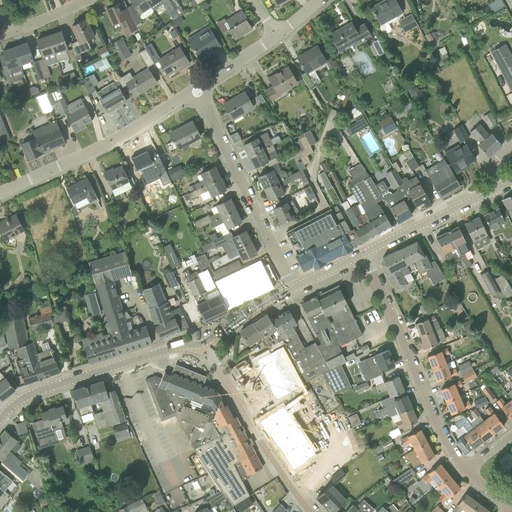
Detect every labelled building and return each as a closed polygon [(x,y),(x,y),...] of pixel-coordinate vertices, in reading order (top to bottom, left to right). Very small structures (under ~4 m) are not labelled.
[(150,6),(146,0),(130,0),(140,13),(150,6)] [(164,0),(163,2),(161,0),(146,0),(150,6),(153,11),(163,4),(173,20),(179,17),(167,0),(164,0)] [(185,13),(175,0),(167,0),(179,17),(185,13)] [(374,13),(375,15),(376,15),(381,24),(401,13),(394,0),(386,0),(383,2),(384,3),(373,9),(373,8),(372,8),(375,13),(374,13)] [(505,7),(501,0),(496,0),(488,4),(492,14),(505,7)] [(119,22),(122,29),(125,35),(137,30),(136,26),(133,21),(129,11),(123,13),(119,4),(106,9),(113,25),(119,22)] [(248,19),(243,11),(226,21),(230,29),(229,30),(234,40),(252,29),(246,19),(248,19)] [(411,15),(398,22),(404,33),(417,26),(411,15)] [(140,16),(133,21),(136,26),(143,21),(140,16)] [(176,19),(171,22),(175,27),(180,24),(176,19)] [(71,44),(73,49),(75,57),(91,49),(87,40),(94,37),(85,20),(72,26),(79,40),(71,44)] [(354,43),(355,44),(370,36),(364,24),(355,29),(352,23),(330,35),(340,52),(343,51),(342,49),(354,43)] [(210,30),(191,42),(195,49),(194,50),(200,59),(208,54),(207,53),(211,50),(212,51),(220,46),(210,30)] [(61,32),(49,36),(58,62),(69,59),(70,63),(77,61),(75,57),(73,49),(67,51),(66,49),(67,49),(61,32)] [(58,62),(49,36),(37,40),(42,57),(44,56),(44,59),(39,61),(45,78),(51,76),(47,66),(58,62)] [(115,52),(117,51),(123,48),(120,41),(114,45),(115,46),(113,47),(115,52)] [(379,42),(375,43),(380,54),(384,52),(379,42)] [(27,43),(15,47),(21,64),(33,60),(27,43)] [(297,58),(306,72),(319,65),(326,61),(317,46),(297,58)] [(21,64),(15,47),(3,52),(8,65),(3,66),(9,84),(16,82),(12,72),(16,71),(23,69),(21,64)] [(179,47),(178,48),(158,60),(167,76),(176,70),(175,69),(180,66),(181,69),(189,64),(179,47)] [(128,57),(123,48),(117,51),(122,60),(128,57)] [(154,63),(146,49),(139,53),(148,67),(154,63)] [(96,63),(101,72),(111,67),(106,58),(96,63)] [(433,65),(429,62),(427,60),(421,67),(428,72),(433,65)] [(38,81),(45,78),(39,61),(32,63),(38,81)] [(511,64),(501,71),(511,91),(511,64)] [(278,93),(291,86),(297,83),(288,68),(287,68),(287,69),(282,72),(282,71),(269,79),(274,87),(266,91),(273,103),(281,99),(278,93)] [(130,72),(118,79),(123,87),(128,84),(135,96),(157,83),(148,69),(133,78),(130,72)] [(65,83),(77,79),(74,72),(63,76),(65,83)] [(83,79),(89,94),(95,90),(88,77),(83,79)] [(119,89),(115,82),(105,87),(102,90),(96,93),(100,100),(107,112),(109,111),(110,113),(116,109),(115,108),(126,101),(119,89)] [(416,86),(410,93),(419,103),(426,97),(416,86)] [(67,116),(76,133),(83,129),(82,126),(92,121),(90,117),(91,117),(85,107),(81,99),(67,107),(59,87),(50,91),(61,116),(66,114),(67,116)] [(254,107),(245,92),(224,105),(232,119),(254,107)] [(261,94),(254,98),(258,105),(265,101),(261,94)] [(0,137),(9,134),(0,112),(0,137)] [(497,125),(491,113),(483,117),(490,129),(497,125)] [(265,117),(268,123),(274,120),(271,115),(265,117)] [(384,134),(396,129),(390,116),(378,121),(384,134)] [(42,153),(65,143),(56,121),(29,133),(32,140),(22,145),(28,160),(42,154),(42,153)] [(178,148),(200,137),(192,122),(185,126),(185,127),(181,129),(180,128),(170,133),(174,140),(178,148)] [(351,124),(346,127),(351,135),(356,132),(351,124)] [(488,157),(502,145),(491,133),(489,135),(479,124),(470,132),(480,143),(478,145),(488,157)] [(469,138),(461,125),(451,132),(458,145),(445,153),(457,173),(463,170),(461,167),(475,159),(464,140),(469,138)] [(304,134),(305,136),(310,146),(317,143),(310,130),(304,133),(304,134)] [(230,135),(234,142),(241,139),(237,131),(230,135)] [(249,156),(273,145),(267,132),(256,137),(254,133),(246,138),(241,140),(241,141),(242,140),(246,138),(248,143),(243,145),(249,156)] [(313,152),(310,146),(305,136),(299,139),(304,149),(307,155),(313,152)] [(280,161),(273,145),(249,156),(254,168),(266,162),(269,167),(280,161)] [(298,152),(304,165),(310,162),(307,155),(304,149),(298,152)] [(147,150),(131,157),(136,168),(139,166),(145,180),(158,174),(159,177),(165,188),(172,185),(166,170),(157,152),(150,156),(147,150)] [(411,171),(419,167),(409,150),(403,153),(407,160),(405,161),(411,171)] [(441,169),(437,172),(429,176),(434,183),(433,184),(441,198),(460,187),(447,166),(444,159),(438,163),(441,169)] [(112,169),(104,173),(112,189),(129,181),(120,162),(111,167),(112,169)] [(356,205),(351,207),(361,225),(364,223),(368,229),(367,230),(371,238),(391,226),(380,205),(378,206),(376,202),(383,199),(382,196),(370,176),(369,177),(361,163),(348,171),(353,179),(350,180),(354,186),(350,188),(360,204),(357,206),(356,205)] [(183,177),(179,167),(169,171),(174,182),(183,177)] [(194,185),(196,190),(220,178),(215,167),(201,173),(204,180),(194,185)] [(395,169),(387,173),(386,174),(394,189),(403,183),(401,180),(395,169)] [(258,177),(264,188),(288,177),(285,172),(275,177),(272,170),(258,177)] [(264,188),(270,200),(283,193),(280,187),(300,177),(303,184),(308,181),(303,170),(288,177),(264,188)] [(326,178),(323,172),(318,175),(321,180),(326,178)] [(405,177),(401,180),(403,183),(416,206),(423,202),(426,207),(431,204),(420,185),(416,177),(409,181),(407,178),(405,177)] [(226,190),(220,178),(196,190),(188,194),(190,199),(199,195),(209,190),(212,196),(226,190)] [(78,211),(99,201),(95,192),(87,179),(67,189),(78,211)] [(316,197),(310,186),(304,189),(309,200),(316,197)] [(388,192),(382,196),(383,199),(384,199),(390,209),(398,223),(412,214),(404,200),(404,201),(398,190),(392,194),(391,192),(388,192)] [(511,195),(502,200),(511,217),(511,218),(511,195)] [(197,229),(212,222),(236,210),(230,199),(216,206),(219,212),(210,217),(209,215),(194,222),(197,229)] [(286,203),(274,209),(281,223),(299,214),(292,201),(287,204),(286,203)] [(356,228),(354,229),(362,243),(371,238),(367,230),(368,229),(364,223),(361,225),(351,207),(345,211),(354,227),(355,226),(356,228)] [(352,249),(334,216),(331,209),(291,230),(297,241),(291,244),(297,255),(296,256),(304,271),(314,266),(315,268),(323,264),(322,263),(326,261),(327,262),(352,249)] [(503,219),(499,209),(492,212),(491,211),(487,213),(487,214),(484,216),(490,229),(490,228),(494,236),(495,236),(494,235),(502,231),(507,239),(511,236),(511,225),(508,216),(507,216),(508,217),(503,219)] [(241,222),(236,210),(212,222),(214,227),(217,232),(220,230),(223,236),(229,233),(227,228),(241,222)] [(340,212),(334,216),(352,249),(362,243),(354,229),(350,231),(343,217),(340,212)] [(1,223),(0,223),(0,228),(6,240),(24,231),(16,215),(6,221),(2,224),(1,223)] [(465,224),(473,242),(476,250),(482,247),(483,245),(480,238),(487,235),(479,217),(465,224)] [(469,250),(459,227),(436,237),(438,242),(433,244),(442,263),(451,259),(452,261),(454,262),(461,258),(463,263),(464,262),(467,268),(472,265),(469,260),(468,260),(464,252),(469,250)] [(251,242),(246,231),(232,237),(235,244),(224,249),(227,254),(251,242)] [(217,238),(215,233),(209,236),(212,241),(217,238)] [(217,238),(212,241),(202,246),(204,252),(215,247),(226,242),(223,236),(217,238)] [(410,273),(417,269),(420,274),(426,271),(434,285),(445,279),(434,260),(430,263),(424,251),(423,252),(418,241),(417,241),(415,241),(415,242),(407,246),(407,245),(399,249),(410,273)] [(240,254),(243,261),(257,254),(251,242),(227,254),(229,259),(240,254)] [(172,268),(179,265),(170,244),(163,247),(172,268)] [(403,276),(410,273),(399,249),(383,257),(381,263),(387,275),(395,290),(406,284),(403,276)] [(89,262),(94,282),(98,293),(107,323),(109,322),(113,336),(111,337),(117,355),(152,343),(147,326),(128,331),(112,280),(132,275),(125,252),(89,262)] [(469,259),(478,274),(488,268),(479,253),(469,259)] [(201,269),(210,265),(205,254),(196,258),(201,269)] [(225,267),(228,273),(241,267),(238,260),(225,267)] [(449,279),(456,275),(454,270),(446,273),(449,279)] [(480,276),(492,296),(501,291),(489,270),(488,271),(480,276)] [(236,273),(225,283),(230,289),(242,279),(236,273)] [(494,279),(505,299),(511,294),(511,290),(503,275),(494,279)] [(197,305),(204,319),(227,309),(217,287),(212,290),(214,297),(209,299),(199,276),(187,282),(198,304),(197,305)] [(183,315),(180,308),(171,312),(159,283),(142,290),(150,308),(155,324),(161,339),(180,331),(188,327),(183,315)] [(243,300),(250,296),(243,283),(236,286),(243,300)] [(339,291),(337,286),(301,304),(302,305),(322,344),(317,346),(330,369),(330,370),(341,364),(346,362),(342,353),(339,354),(338,351),(340,349),(339,346),(362,335),(356,322),(356,321),(355,319),(355,320),(340,290),(339,291)] [(117,355),(111,337),(107,323),(98,293),(93,294),(93,297),(87,298),(93,320),(102,318),(106,332),(104,333),(106,335),(100,337),(99,334),(83,340),(90,364),(117,355)] [(297,324),(289,310),(271,320),(284,343),(299,372),(300,372),(301,374),(302,374),(306,381),(319,375),(323,373),(330,369),(317,346),(316,342),(305,349),(293,326),(297,324)] [(54,326),(51,313),(41,315),(29,318),(32,330),(54,326)] [(271,320),(267,314),(254,324),(262,336),(265,340),(262,341),(265,346),(268,345),(270,350),(284,343),(271,320)] [(28,344),(23,316),(3,320),(9,350),(12,349),(16,348),(28,344)] [(415,323),(420,336),(433,331),(430,323),(437,321),(435,316),(415,323)] [(465,331),(472,327),(469,320),(462,323),(465,331)] [(240,332),(249,345),(260,338),(262,341),(265,340),(262,336),(254,324),(253,323),(240,332)] [(433,331),(420,336),(425,349),(444,341),(442,336),(436,339),(433,331)] [(21,359),(17,361),(16,361),(25,385),(45,378),(36,354),(37,354),(33,342),(28,344),(16,348),(21,359)] [(280,348),(256,361),(259,366),(258,366),(263,375),(264,375),(270,386),(269,387),(274,396),(275,396),(277,400),(281,398),(286,405),(284,407),(284,406),(277,410),(280,415),(276,418),(273,414),(273,413),(266,417),(269,422),(262,426),(269,435),(270,435),(279,448),(280,448),(285,444),(287,448),(282,451),(286,457),(285,457),(290,465),(294,462),(298,468),(306,462),(306,461),(316,454),(315,452),(290,416),(292,414),(303,407),(298,401),(296,398),(292,392),(301,387),(280,348)] [(433,369),(446,364),(443,356),(449,353),(447,348),(428,356),(433,369)] [(44,352),(37,354),(36,354),(45,378),(60,373),(55,357),(54,357),(52,349),(44,352)] [(394,365),(389,350),(375,356),(379,367),(370,370),(373,378),(382,374),(381,370),(394,365)] [(348,361),(355,357),(352,352),(345,356),(348,361)] [(462,376),(473,370),(472,367),(470,364),(469,361),(458,366),(462,376)] [(351,387),(341,364),(330,370),(330,369),(323,373),(334,394),(351,387)] [(433,369),(438,381),(457,374),(456,368),(449,371),(446,364),(433,369)] [(499,370),(495,367),(489,372),(492,376),(499,370)] [(174,369),(172,372),(172,374),(165,371),(162,379),(156,376),(145,380),(149,389),(159,414),(162,421),(175,416),(190,443),(200,437),(207,420),(212,422),(216,429),(234,419),(227,405),(224,406),(221,400),(222,399),(220,396),(222,395),(218,391),(217,392),(216,390),(204,385),(205,381),(193,376),(194,373),(181,368),(180,371),(174,369)] [(477,377),(473,370),(462,376),(466,383),(477,377)] [(0,397),(3,400),(15,391),(6,378),(5,378),(0,372),(0,397)] [(376,386),(379,392),(387,389),(390,397),(405,391),(398,376),(384,382),(376,386)] [(300,380),(312,402),(316,399),(304,378),(300,380)] [(100,401),(103,411),(94,414),(98,429),(108,426),(124,421),(114,390),(107,392),(103,381),(72,391),(80,416),(93,412),(91,404),(100,401)] [(441,389),(446,402),(459,396),(455,389),(462,386),(460,381),(441,389)] [(358,393),(369,388),(367,382),(356,387),(358,393)] [(487,386),(486,387),(482,390),(490,401),(496,398),(487,386)] [(306,395),(301,399),(306,406),(310,403),(306,395)] [(396,406),(399,413),(411,408),(406,395),(394,400),(394,401),(388,403),(390,408),(396,406)] [(462,404),(459,396),(446,402),(452,414),(471,406),(469,401),(462,404)] [(488,403),(485,397),(474,402),(476,408),(488,403)] [(511,420),(511,419),(511,400),(506,404),(501,398),(496,401),(511,420)] [(61,419),(66,417),(63,406),(55,409),(55,407),(48,409),(49,411),(47,412),(46,411),(41,413),(44,422),(45,426),(51,424),(52,429),(63,426),(61,419)] [(338,407),(335,409),(363,447),(361,449),(360,447),(350,454),(353,459),(368,448),(338,407)] [(490,417),(484,421),(494,434),(504,426),(489,407),(485,410),(490,417)] [(402,420),(396,423),(398,428),(404,426),(405,426),(417,421),(411,408),(399,413),(402,420)] [(475,419),(479,416),(480,415),(475,409),(470,412),(475,419)] [(461,427),(467,434),(464,437),(473,449),(484,441),(474,429),(467,420),(465,417),(454,423),(459,429),(461,427)] [(255,453),(251,445),(253,444),(250,438),(248,440),(244,431),(245,431),(243,427),(242,427),(237,418),(234,419),(216,429),(212,422),(207,420),(200,437),(204,444),(193,449),(221,491),(225,498),(226,497),(229,501),(233,506),(249,496),(249,495),(242,481),(250,477),(249,475),(262,467),(255,453)] [(25,421),(17,423),(19,434),(27,432),(25,421)] [(474,429),(484,441),(494,434),(484,421),(474,429)] [(116,438),(129,433),(126,423),(113,427),(116,438)] [(428,443),(421,429),(400,440),(403,446),(411,442),(414,449),(428,443)] [(0,436),(0,459),(1,461),(11,449),(16,453),(21,446),(17,442),(18,441),(5,430),(0,436)] [(381,445),(382,447),(384,451),(394,446),(391,440),(390,440),(381,445)] [(428,443),(414,449),(418,457),(411,461),(414,467),(435,456),(428,443)] [(90,447),(77,451),(81,465),(94,461),(90,447)] [(2,462),(13,472),(19,465),(9,455),(2,462)] [(29,473),(25,477),(38,489),(43,484),(36,457),(25,469),(29,473)] [(450,476),(439,464),(428,473),(428,474),(423,478),(427,483),(433,478),(439,485),(450,476)] [(406,481),(416,475),(412,469),(402,475),(406,481)] [(346,475),(341,470),(331,479),(335,484),(346,475)] [(444,492),(440,496),(438,497),(442,502),(448,498),(449,498),(460,489),(450,476),(439,485),(444,492)] [(324,503),(332,511),(333,511),(346,501),(331,485),(316,499),(322,505),(324,503)] [(180,504),(188,502),(182,487),(175,490),(180,504)] [(165,502),(160,491),(153,494),(158,506),(165,502)] [(198,511),(210,511),(218,507),(216,504),(225,499),(225,498),(221,491),(202,499),(207,507),(198,511)] [(460,511),(463,509),(466,511),(471,511),(479,503),(466,494),(457,505),(453,511),(460,511)] [(142,499),(127,506),(129,511),(137,511),(146,508),(142,499)] [(224,505),(227,510),(233,506),(229,501),(224,505)] [(490,511),(479,503),(471,511),(490,511)]
